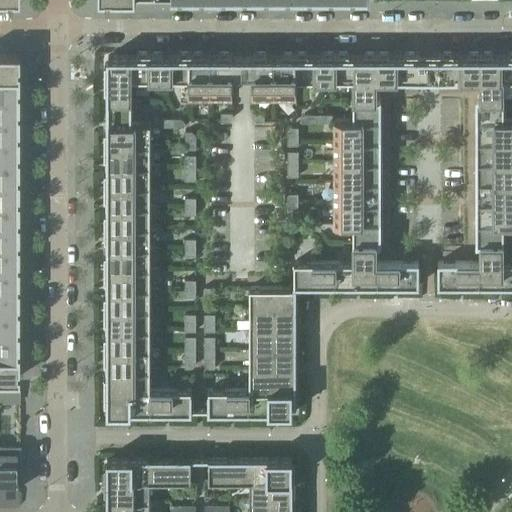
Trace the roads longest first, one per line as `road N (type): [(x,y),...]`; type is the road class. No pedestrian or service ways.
road 1 (residential): [(57,25),(511,26)]
road 2 (residential): [(57,25),(57,431)]
road 3 (residential): [(511,309),(330,311),(322,319),(320,431)]
road 4 (residential): [(320,431),(57,431)]
